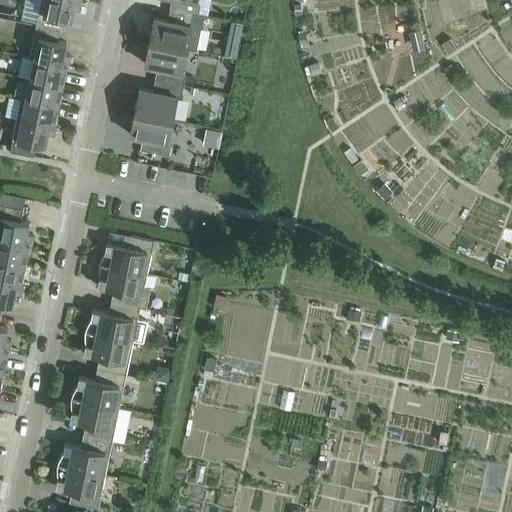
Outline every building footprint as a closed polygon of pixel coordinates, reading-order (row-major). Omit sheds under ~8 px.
[(81,0),(79,0),(78,0),(40,0),(35,25),(59,30),(62,19),(70,20),(72,9),(79,10),(81,0)] [(170,0),(169,8),(197,14),(199,5),(197,1),(196,1),(195,0),(170,0)] [(203,15),(197,14),(169,8),(166,20),(153,17),(148,41),(186,48),(196,50),(203,15)] [(28,58),(33,59),(33,58),(66,65),(68,66),(70,55),(63,54),(66,43),(57,41),(59,30),(35,25),(28,58)] [(186,48),(148,41),(143,64),(156,67),(154,78),(183,84),(184,75),(182,72),(181,71),(186,48)] [(33,58),(33,59),(29,78),(62,85),(66,65),(33,58)] [(29,78),(25,98),(25,99),(57,106),(62,85),(29,78)] [(183,84),(154,78),(152,90),(139,88),(134,111),(171,119),(176,96),(177,96),(181,94),(183,84)] [(20,97),(16,118),(53,126),(53,125),(57,106),(25,99),(25,98),(20,97)] [(171,119),(134,111),(129,134),(142,137),(139,149),(168,155),(170,146),(167,142),(166,142),(171,119)] [(53,126),(16,118),(9,151),(33,156),(35,144),(44,146),(46,135),(53,136),(55,126),(53,125),(53,126)] [(0,238),(28,244),(28,245),(30,245),(32,235),(26,233),(28,222),(20,220),(22,209),(0,203),(0,238)] [(98,263),(146,273),(153,240),(130,235),(127,247),(106,242),(104,251),(101,254),(99,259),(98,263)] [(0,238),(0,259),(24,265),(28,245),(28,244),(0,238)] [(0,280),(20,285),(20,284),(24,265),(0,259),(0,280)] [(118,290),(116,302),(139,307),(145,308),(149,287),(143,286),(146,273),(98,263),(97,267),(97,272),(98,277),(96,286),(118,290)] [(22,285),(20,284),(20,285),(0,280),(0,314),(2,303),(11,305),(13,294),(20,295),(22,285)] [(84,330),(132,340),(139,307),(116,302),(114,313),(92,309),(90,318),(88,321),(85,325),(84,330)] [(6,327),(0,326),(0,347),(7,349),(7,350),(8,350),(11,340),(4,339),(6,327)] [(125,373),(132,340),(84,330),(83,335),(84,340),(85,343),(83,352),(105,357),(102,369),(125,373)] [(153,379),(167,382),(170,368),(157,365),(153,379)] [(102,369),(100,380),(78,376),(76,385),(74,387),(72,390),(71,393),(70,397),(118,407),(125,373),(102,369)] [(91,424),(88,435),(111,440),(118,407),(70,397),(70,400),(70,405),(71,410),(69,419),(91,424)] [(58,459),(56,464),(104,474),(111,440),(88,435),(86,447),(64,443),(62,452),(61,454),(58,459)] [(104,474),(56,464),(56,469),(56,475),(57,477),(55,486),(77,491),(74,503),(97,507),(104,474)]
